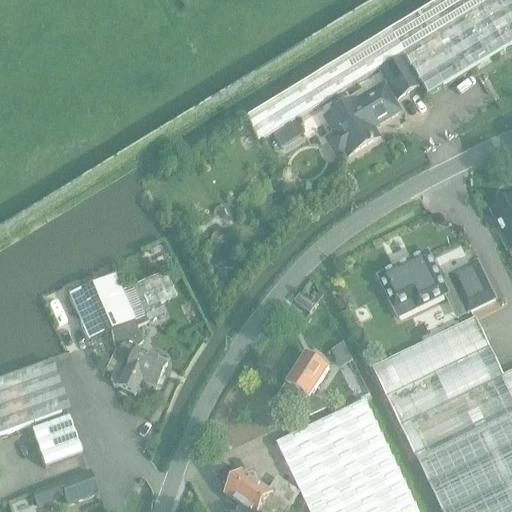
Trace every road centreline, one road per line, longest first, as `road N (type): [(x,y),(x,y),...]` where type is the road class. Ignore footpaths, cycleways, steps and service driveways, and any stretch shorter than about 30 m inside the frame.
road 1 (unclassified): [(158,511),(230,362),(281,293),(333,238),(444,169)]
road 2 (unclassified): [(511,306),(444,169)]
